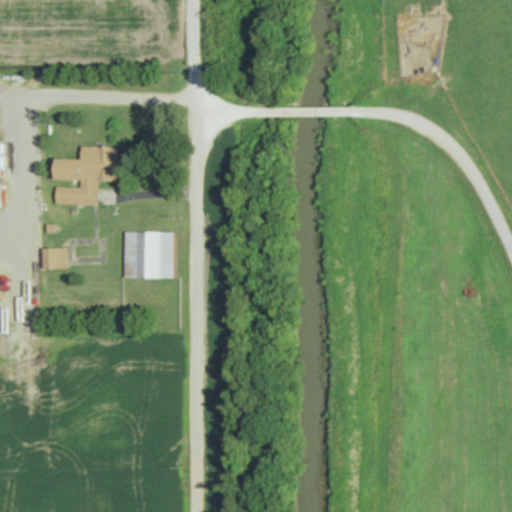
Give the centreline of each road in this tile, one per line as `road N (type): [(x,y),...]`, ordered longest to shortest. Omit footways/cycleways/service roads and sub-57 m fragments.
road 1 (residential): [(197,101),(27,99),(40,446),(54,461),(78,465),(198,450)]
road 2 (residential): [(198,511),(196,0)]
road 3 (residential): [(511,252),(471,168),(424,125),(361,110),(197,112)]
